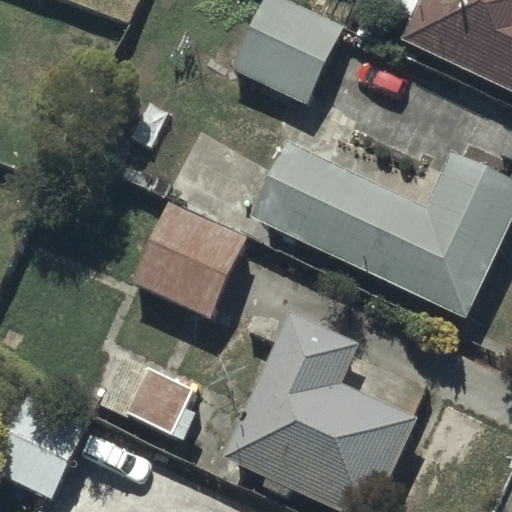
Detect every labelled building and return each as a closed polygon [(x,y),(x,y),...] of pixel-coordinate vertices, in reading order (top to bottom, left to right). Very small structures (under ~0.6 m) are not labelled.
[(511,0),(433,0),(408,57),(511,104),(511,0)] [(344,37),(271,6),(238,83),(311,115),(344,37)] [(429,224),(290,160),(255,237),(473,337),(511,251),(511,194),(454,169),(429,224)] [(252,254),(172,219),(137,298),(217,333),(252,254)] [(364,362),(295,331),(230,477),(307,511),(386,511),(422,434),(347,399),(364,362)] [(201,403),(124,366),(100,415),(188,457),(203,427),(192,422),(201,403)] [(56,511),(93,435),(0,391),(0,487),(51,511),(56,511)]
